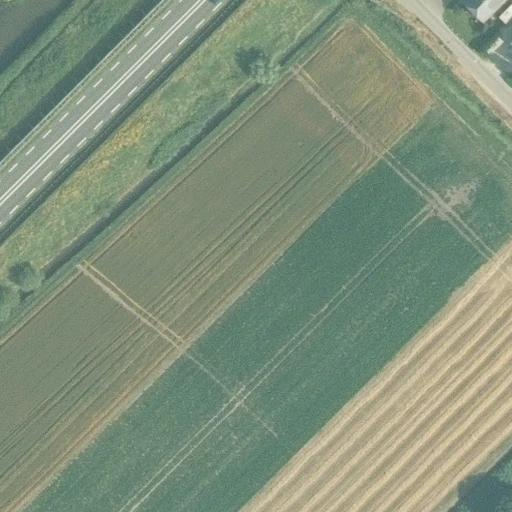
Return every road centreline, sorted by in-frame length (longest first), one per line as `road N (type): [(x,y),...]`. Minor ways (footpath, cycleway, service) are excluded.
road 1 (primary): [(0,200),(200,0)]
road 2 (unclassified): [(511,102),(412,0)]
